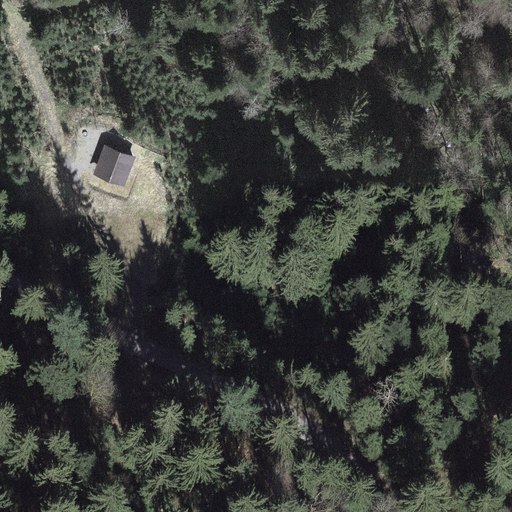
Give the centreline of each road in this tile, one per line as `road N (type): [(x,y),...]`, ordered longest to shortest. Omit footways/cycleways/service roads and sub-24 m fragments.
road 1 (unclassified): [(0,270),(325,435),(351,454),(393,511)]
road 2 (track): [(17,17),(95,222),(132,277),(133,341)]
